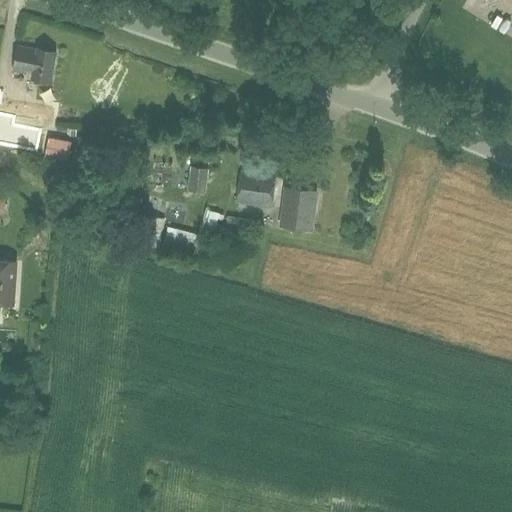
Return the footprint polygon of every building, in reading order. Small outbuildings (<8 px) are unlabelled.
[(511,38),(511,15),(502,33),(511,38)] [(25,77),(49,82),(55,52),(36,48),(36,49),(16,45),(11,70),(26,73),(25,77)] [(3,92),(1,118),(25,120),(28,94),(3,92)] [(48,110),(47,127),(65,127),(66,110),(48,110)] [(0,144),(46,149),(48,133),(23,130),(23,122),(0,119),(0,144)] [(191,166),(188,189),(189,190),(189,192),(193,193),(193,190),(204,191),(207,168),(191,166)] [(235,202),(271,207),(275,175),(240,170),(235,202)] [(305,228),(310,192),(297,190),(296,199),(285,197),(281,225),(305,228)] [(218,213),(204,210),(192,206),(190,212),(183,210),(180,221),(186,222),(186,223),(200,227),(197,243),(192,263),(206,266),(212,238),(238,243),(240,233),(230,231),(231,227),(215,223),(218,213)] [(158,248),(165,218),(148,214),(142,244),(158,248)] [(15,261),(0,259),(0,303),(12,304),(15,261)]
